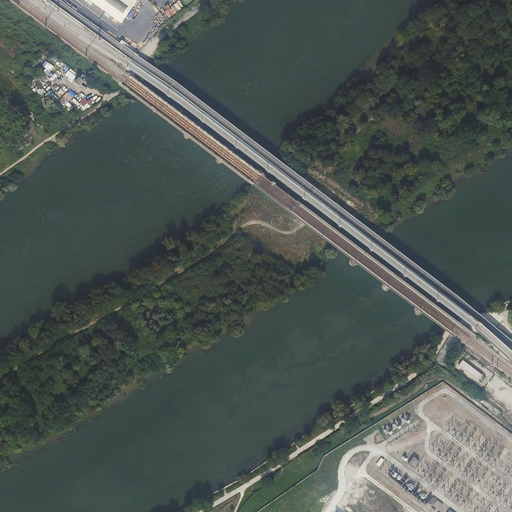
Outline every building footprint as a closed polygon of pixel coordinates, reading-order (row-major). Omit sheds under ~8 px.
[(90,0),(122,23),(138,0),(90,0)] [(44,71),(48,74),(53,67),(46,61),(42,65),(46,68),(44,71)] [(84,80),(79,76),(75,80),(80,84),(84,80)] [(52,93),(49,97),(56,102),(59,99),(52,93)] [(463,360),(459,366),(481,383),(486,378),(463,360)] [(419,461),(414,457),(407,465),(413,469),(419,461)] [(384,460),(381,458),(376,464),(379,467),(384,460)] [(443,504),(436,500),(432,505),(438,510),(443,504)]
